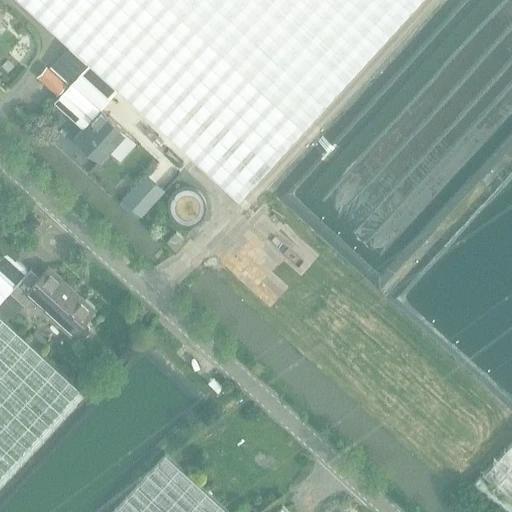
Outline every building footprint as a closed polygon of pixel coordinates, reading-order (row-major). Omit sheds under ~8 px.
[(19,0),(69,45),(87,61),(89,62),(118,88),(238,196),(360,62),(416,0),(19,0)] [(67,84),(57,76),(46,66),(36,77),(57,96),(67,84)] [(80,72),(54,100),(83,126),(109,98),(80,72)] [(125,131),(101,109),(75,138),(99,159),(125,131)] [(144,174),(123,197),(142,213),(163,190),(144,174)] [(204,211),(204,210),(203,202),(199,196),(195,193),(192,191),(184,189),(179,189),(174,191),(167,195),(165,197),(163,202),(161,210),(163,218),(167,225),(170,228),(174,230),(178,231),(183,232),(187,231),(191,230),(196,228),(198,225),(203,218),(204,211)] [(137,219),(142,213),(123,197),(118,202),(137,219)] [(182,238),(176,232),(167,242),(174,248),(182,238)] [(7,251),(0,258),(0,300),(9,291),(28,270),(7,251)] [(9,291),(22,303),(24,305),(31,298),(71,335),(73,333),(77,336),(80,337),(83,337),(85,335),(88,332),(89,328),(88,325),(84,321),(94,309),(81,297),(78,301),(44,271),(38,277),(29,269),(28,270),(9,291)] [(9,291),(0,300),(0,314),(6,320),(22,303),(9,291)] [(0,488),(87,394),(6,320),(0,314),(0,488)] [(248,493),(270,470),(227,430),(205,454),(248,493)] [(511,434),(480,470),(511,499),(511,434)] [(226,511),(166,456),(113,511),(226,511)]
